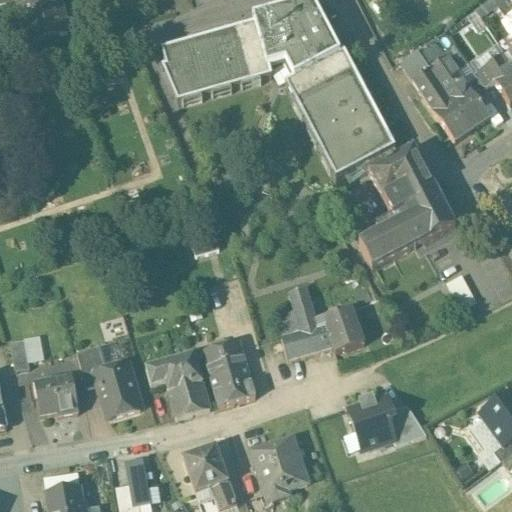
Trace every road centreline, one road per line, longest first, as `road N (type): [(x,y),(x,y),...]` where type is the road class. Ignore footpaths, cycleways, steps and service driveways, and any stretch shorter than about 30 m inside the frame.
road 1 (residential): [(2,469),(235,424),(390,372),(511,311)]
road 2 (residential): [(278,0),(0,73)]
road 3 (residential): [(455,178),(346,0)]
